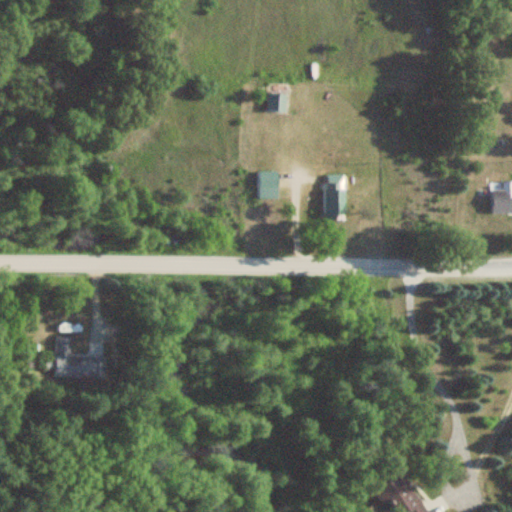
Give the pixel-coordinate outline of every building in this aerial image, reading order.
[(284,94),(265,94),(265,111),(284,111),(284,94)] [(277,199),(277,171),(256,171),(256,199),(277,199)] [(323,220),(344,220),(344,175),(323,175),(323,220)] [(511,213),(511,190),(487,190),(487,213),(511,213)] [(103,358),(68,357),(69,336),(54,336),(53,378),(103,379),(103,358)] [(369,488),(377,503),(369,507),(371,511),(375,508),(376,511),(386,511),(397,506),(400,511),(423,511),(401,471),(369,488)]
